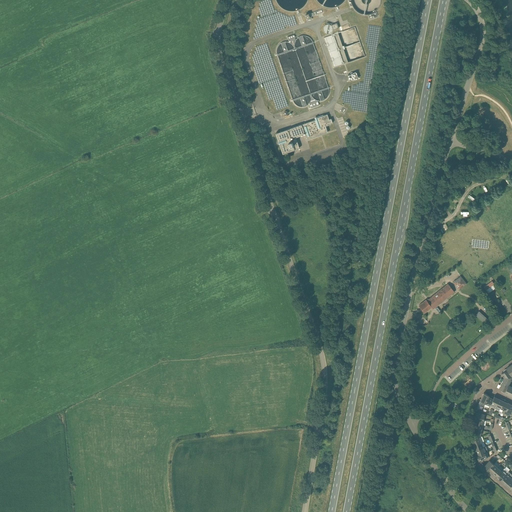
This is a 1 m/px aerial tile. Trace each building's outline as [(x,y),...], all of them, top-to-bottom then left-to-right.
[(324,27),(323,29),(324,31),(325,33),(327,34),(329,34),(331,33),(332,32),(333,30),(333,29),(333,27),(331,25),(329,24),(327,24),(325,25),(324,27)] [(342,43),(329,44),(330,52),(335,51),(335,52),(339,52),(339,50),(343,50),(342,43)] [(335,66),(347,62),(345,53),(339,55),(340,57),(337,58),(336,56),(333,57),(335,66)] [(353,74),(348,76),(350,81),(355,79),(357,79),(359,79),(357,73),(356,73),(356,72),(353,73),(353,74)] [(288,129),(276,133),(279,144),(283,154),(299,148),(296,137),(305,134),(307,140),(328,132),(326,126),(331,124),(333,123),(331,118),(329,119),(327,114),(324,115),(323,115),(315,118),(315,120),(302,124),(288,129)] [(460,275),(452,282),(459,289),(466,282),(460,275)] [(455,292),(448,284),(427,301),(426,300),(419,305),(425,313),(431,307),(433,309),(455,292)] [(479,311),(475,315),(482,320),(487,325),(491,322),(485,316),(479,311)] [(506,378),(505,379),(510,381),(511,376),(507,370),(501,374),(504,378),(505,378),(506,378)] [(499,388),(505,391),(508,385),(502,382),(499,388)] [(480,401),(485,403),(488,395),(484,393),(480,401)] [(494,397),(488,395),(485,403),(490,406),(494,397)] [(491,404),(496,406),(499,399),(498,398),(499,397),(495,395),(494,397),(490,406),(491,404)] [(499,399),(496,406),(494,408),(499,411),(501,408),(504,400),(501,398),(500,399),(499,399)] [(504,400),(501,408),(503,409),(501,413),(504,414),(509,403),(508,403),(508,402),(504,400)] [(472,436),(474,439),(479,437),(478,437),(479,435),(480,435),(481,430),(474,429),(472,436)] [(473,447),(475,451),(483,447),(481,442),(474,445),(474,446),(473,447)] [(477,456),(487,452),(488,451),(486,446),(483,447),(475,451),(477,456)] [(487,452),(477,456),(479,461),(489,457),(487,452)] [(488,471),(494,464),(489,460),(483,467),(488,471)] [(488,471),(492,474),(498,467),(494,464),(488,471)] [(502,471),(498,467),(492,474),(495,477),(496,476),(496,477),(502,471)] [(496,477),(500,480),(508,472),(504,468),(503,470),(502,470),(502,471),(496,477)] [(500,480),(504,483),(504,482),(505,483),(511,475),(511,474),(508,472),(500,480)]
